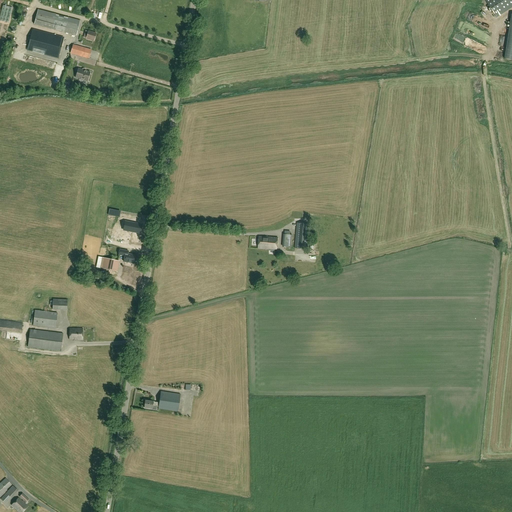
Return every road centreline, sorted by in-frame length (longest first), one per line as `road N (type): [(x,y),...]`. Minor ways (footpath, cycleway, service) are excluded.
road 1 (unclassified): [(155,226),(193,0)]
road 2 (unclassified): [(106,511),(136,343)]
road 3 (unclassified): [(276,234),(155,226)]
